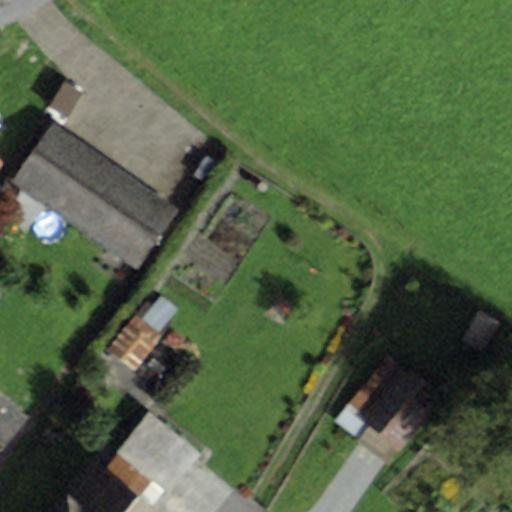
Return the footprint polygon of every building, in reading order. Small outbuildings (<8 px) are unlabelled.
[(132,226),(152,240),(170,214),(55,133),(37,159),(57,173),(40,197),(115,250),(132,226)] [(20,184),(40,197),(57,173),(37,159),(20,184)] [(115,250),(135,263),(152,240),(132,226),(115,250)] [(130,333),(105,366),(122,380),(147,347),(130,333)] [(361,439),(373,425),(399,446),(436,400),(389,360),(340,421),(361,439)] [(0,447),(18,425),(0,409),(0,447)] [(145,511),(164,490),(167,493),(197,457),(149,418),(98,481),(135,511),(145,511)] [(388,460),(399,446),(373,425),(361,439),(388,460)] [(63,511),(135,511),(98,481),(92,476),(63,511)]
